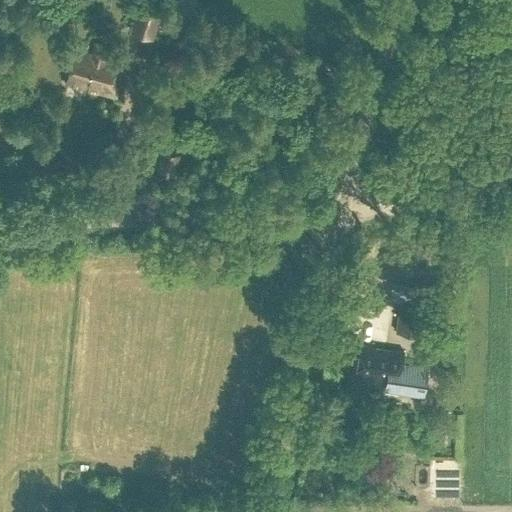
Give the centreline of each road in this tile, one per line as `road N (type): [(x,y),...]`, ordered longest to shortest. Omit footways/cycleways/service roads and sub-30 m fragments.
road 1 (unclassified): [(268,511),(373,76),(404,0)]
road 2 (track): [(511,172),(310,220),(0,227)]
